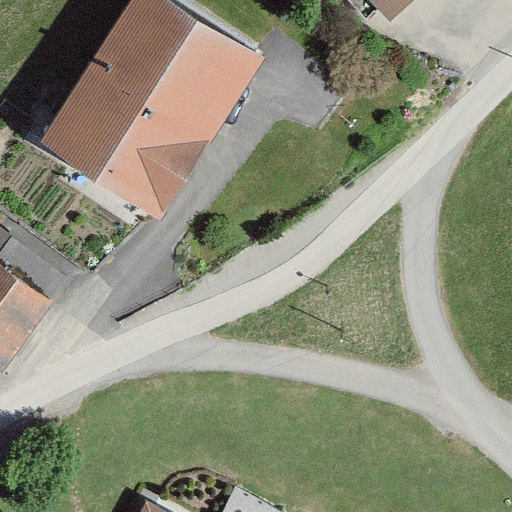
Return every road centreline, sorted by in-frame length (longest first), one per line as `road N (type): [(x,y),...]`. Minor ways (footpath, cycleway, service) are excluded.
road 1 (residential): [(120,354),(288,276),(416,160)]
road 2 (residential): [(453,408),(287,368),(120,354)]
road 3 (residential): [(453,408),(413,286),(416,160)]
road 4 (residential): [(0,409),(120,354)]
road 5 (residential): [(416,160),(511,69)]
